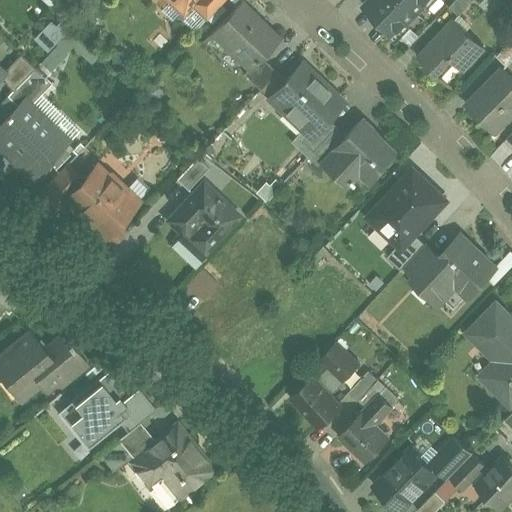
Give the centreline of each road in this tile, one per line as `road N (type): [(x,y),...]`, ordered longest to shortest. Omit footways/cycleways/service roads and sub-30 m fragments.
road 1 (residential): [(0,214),(219,380),(295,451),(343,511)]
road 2 (residential): [(296,0),(468,156),(511,207)]
